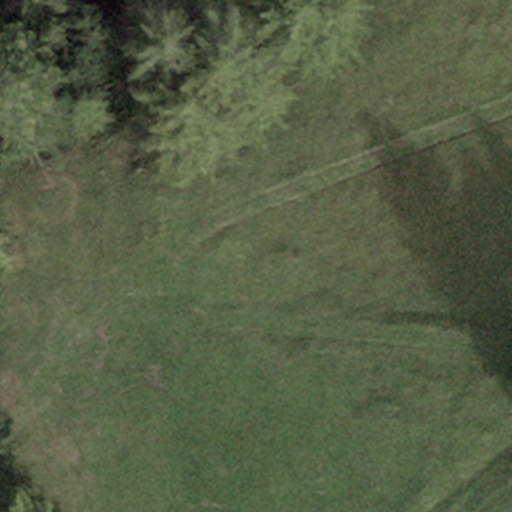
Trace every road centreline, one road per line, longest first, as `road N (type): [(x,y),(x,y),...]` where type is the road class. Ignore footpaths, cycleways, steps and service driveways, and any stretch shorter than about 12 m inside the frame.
road 1 (track): [(511,338),(158,325),(128,297),(137,261),(344,167),(511,108)]
road 2 (track): [(424,511),(457,471),(511,432)]
